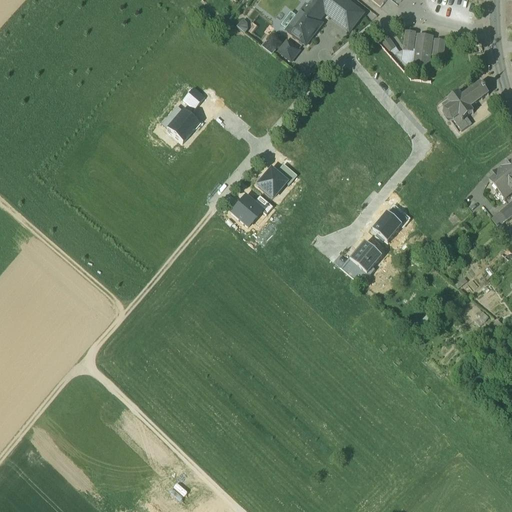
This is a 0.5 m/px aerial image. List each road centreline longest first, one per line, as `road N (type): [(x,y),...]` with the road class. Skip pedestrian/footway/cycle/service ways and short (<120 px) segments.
road 1 (track): [(0,461),(211,212)]
road 2 (residential): [(342,54),(423,145),(336,248)]
road 3 (track): [(241,511),(84,362)]
road 4 (track): [(127,311),(0,202)]
road 5 (residential): [(262,151),(342,54)]
